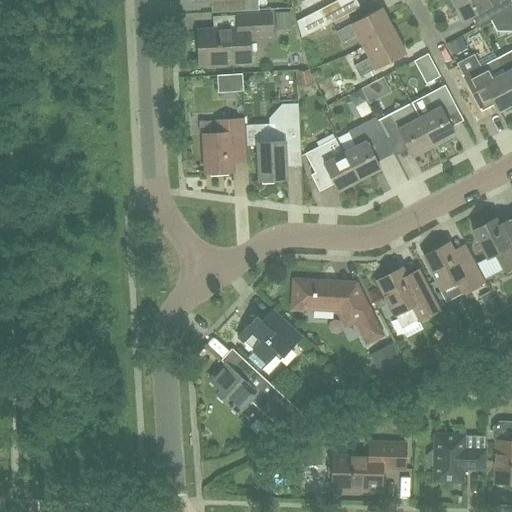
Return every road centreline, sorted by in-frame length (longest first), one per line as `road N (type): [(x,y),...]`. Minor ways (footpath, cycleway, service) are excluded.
road 1 (track): [(0,481),(13,481),(14,0)]
road 2 (residential): [(210,277),(270,240),(375,236),(511,166)]
road 3 (residential): [(210,277),(157,194),(146,0)]
road 4 (residential): [(176,511),(163,340),(175,309),(210,277)]
